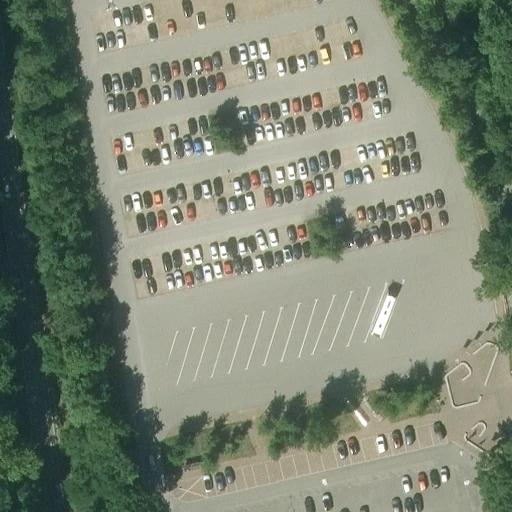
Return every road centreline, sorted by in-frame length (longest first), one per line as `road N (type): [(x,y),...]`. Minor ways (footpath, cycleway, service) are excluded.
road 1 (tertiary): [(53,511),(0,110)]
road 2 (unclassified): [(511,202),(463,90),(410,0)]
